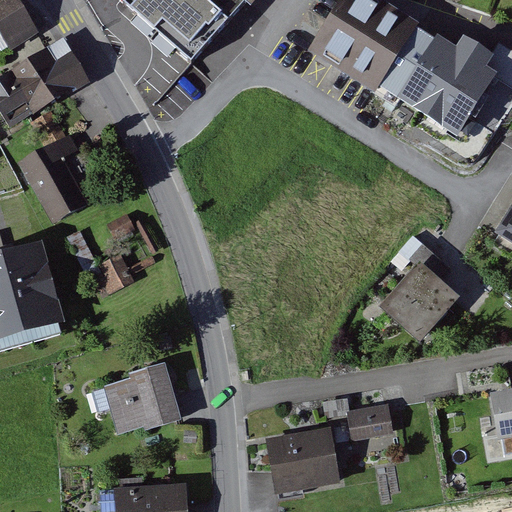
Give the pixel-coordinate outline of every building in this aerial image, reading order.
[(3,0),(0,2),(0,33),(14,55),(43,36),(19,0),(3,0)] [(245,1),(243,0),(124,0),(124,1),(192,61),(245,1)] [(408,104),(445,47),(370,0),(349,0),(314,55),(403,112),(408,104)] [(408,104),(467,141),(507,78),(449,40),(445,47),(408,104)] [(70,43),(0,86),(0,109),(14,131),(94,81),(70,43)] [(22,171),(55,227),(88,207),(55,151),(22,171)] [(0,262),(0,348),(67,329),(44,249),(0,262)] [(100,270),(114,299),(128,292),(114,264),(100,270)] [(429,270),(390,313),(426,346),(466,303),(429,270)] [(103,387),(118,435),(144,427),(145,432),(182,421),(165,363),(128,374),(130,379),(103,387)] [(511,396),(500,398),(508,445),(511,444),(511,396)] [(349,418),(352,444),(396,437),(393,412),(349,418)] [(196,432),(184,431),(184,443),(196,443),(196,432)] [(267,448),(276,496),(341,484),(332,436),(267,448)] [(117,493),(118,511),(186,511),(185,489),(117,493)]
